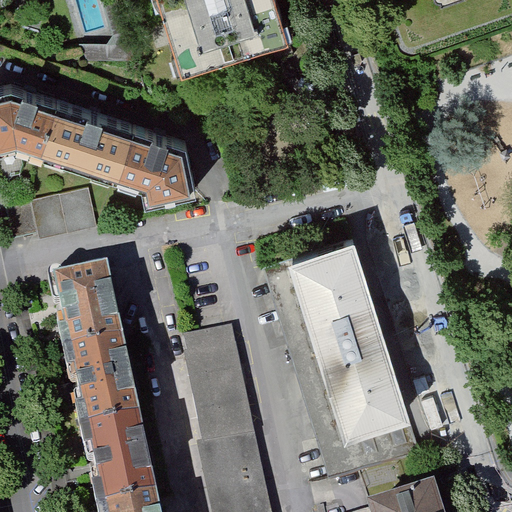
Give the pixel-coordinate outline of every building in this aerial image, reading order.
[(122,0),(109,0),(118,30),(114,38),(84,38),(93,58),(143,56),(122,0)] [(281,0),(162,0),(186,70),(293,35),(281,0)] [(0,144),(19,141),(47,150),(66,101),(15,83),(0,85),(0,144)] [(120,174),(137,124),(66,101),(47,150),(120,174)] [(187,141),(137,124),(120,174),(148,183),(151,200),(198,191),(187,141)] [(19,141),(0,144),(0,164),(2,174),(20,171),(24,161),(19,141)] [(91,189),(9,206),(15,237),(42,231),(43,239),(99,227),(91,189)] [(375,511),(434,493),(358,237),(269,264),(337,475),(360,471),(373,511),(375,511)] [(54,274),(73,351),(122,340),(103,262),(54,274)] [(186,354),(206,444),(255,433),(232,328),(186,338),(189,353),(186,354)] [(73,351),(90,427),(139,416),(122,340),(73,351)] [(90,427),(109,507),(158,496),(139,416),(90,427)] [(199,445),(213,511),(271,511),(255,433),(206,444),(199,445)] [(440,511),(434,493),(375,511),(440,511)] [(109,507),(110,511),(161,511),(158,496),(109,507)]
